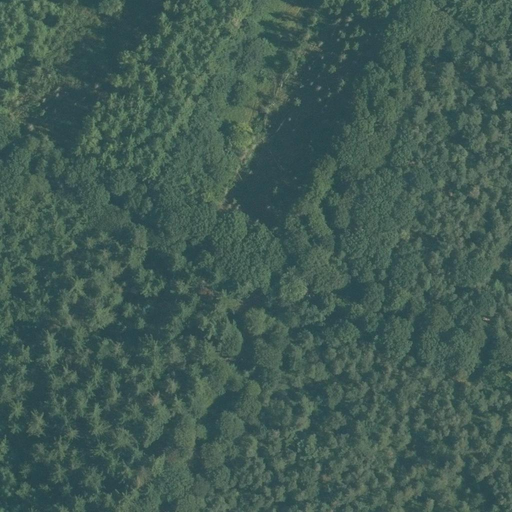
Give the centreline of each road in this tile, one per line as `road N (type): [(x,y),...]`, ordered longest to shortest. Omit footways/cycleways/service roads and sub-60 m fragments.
road 1 (track): [(0,163),(283,274),(436,0)]
road 2 (track): [(511,363),(283,274),(158,511)]
